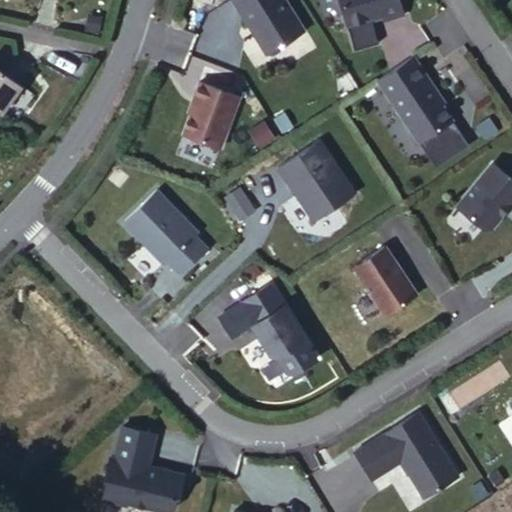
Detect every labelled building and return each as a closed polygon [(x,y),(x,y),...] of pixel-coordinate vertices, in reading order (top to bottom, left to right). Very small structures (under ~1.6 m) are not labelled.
[(16,0),(59,8),(60,0),(16,0)] [(278,57),(316,33),(294,0),(243,0),(278,57)] [(409,0),(350,0),(357,26),(394,16),(395,22),(415,17),(409,0)] [(425,57),(389,81),(431,143),(465,121),(448,96),(449,92),(425,57)] [(0,105),(12,88),(0,79),(0,105)] [(212,83),(200,115),(203,116),(195,136),(233,151),(252,99),(212,83)] [(265,125),(252,130),(260,148),(273,142),(265,125)] [(332,140),(291,168),(300,181),(308,176),(314,184),(313,193),(310,195),(327,221),(369,194),(332,140)] [(504,227),(511,217),(511,168),(505,163),(470,206),(496,228),(504,227)] [(308,176),(300,181),(310,195),(313,193),(314,184),(308,176)] [(228,197),(240,221),(255,213),(244,190),(228,197)] [(169,192),(136,225),(178,269),(181,265),(194,278),(221,252),(209,239),(212,236),(169,192)] [(399,246),(367,267),(399,316),(431,296),(399,246)] [(269,324),(265,327),(284,357),(291,358),(318,341),(283,286),(256,303),(269,324)] [(473,477),(433,414),(370,454),(387,481),(416,462),(439,499),(473,477)] [(171,436),(138,428),(130,460),(127,459),(121,481),(123,484),(119,501),(142,507),(143,504),(175,511),(184,511),(188,510),(191,500),(194,498),(199,477),(163,468),(171,436)]
